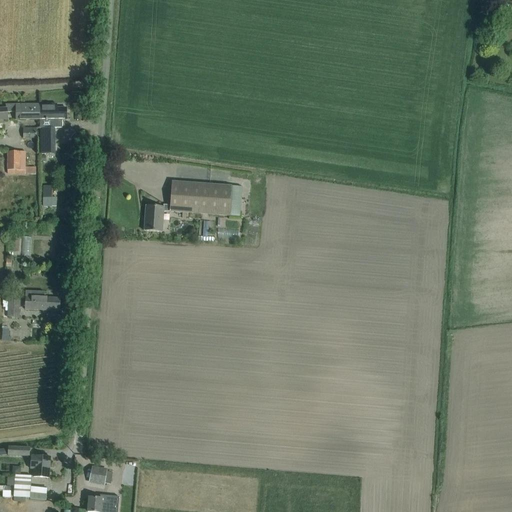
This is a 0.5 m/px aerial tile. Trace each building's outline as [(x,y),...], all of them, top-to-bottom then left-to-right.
[(16,105),(6,105),(6,108),(7,112),(15,112),(15,120),(16,120),(39,120),(39,105),(16,105)] [(48,105),(39,105),(39,120),(40,120),(40,128),(41,128),(54,128),(62,128),(62,120),(66,120),(66,109),(56,109),(56,105),(48,105)] [(36,138),(36,128),(23,128),(23,138),(36,138)] [(41,128),(41,154),(46,154),(46,146),(54,146),(54,128),(41,128)] [(25,174),(25,152),(7,152),(7,174),(25,174)] [(229,216),(231,187),(172,182),(170,205),(163,205),(163,207),(146,206),(144,231),(162,232),(163,211),(229,216)] [(43,186),(43,198),(52,198),(52,186),(43,186)] [(43,206),(43,207),(51,207),(56,207),(57,198),(52,198),(43,198),(43,206)] [(207,238),(216,238),(217,224),(208,223),(207,238)] [(222,231),(222,241),(242,242),(242,232),(222,231)] [(4,290),(3,307),(8,308),(8,318),(19,318),(20,294),(9,293),(9,291),(4,290)] [(44,298),(44,292),(26,291),(25,310),(60,311),(60,299),(44,298)] [(46,337),(54,337),(55,327),(46,327),(46,337)] [(50,457),(31,456),(31,469),(34,469),(33,477),(49,478),(50,457)] [(103,485),(106,471),(107,470),(92,468),(89,482),(103,485)] [(32,476),(28,476),(23,476),(15,475),(13,497),(30,499),(32,476)] [(0,491),(3,491),(2,498),(11,498),(11,491),(9,491),(10,486),(0,486),(0,491)] [(35,500),(50,501),(51,491),(36,490),(35,500)] [(87,511),(113,511),(114,507),(115,500),(102,499),(89,498),(87,511)]
